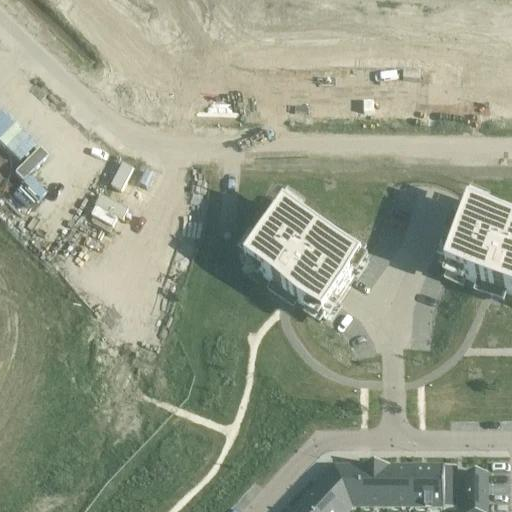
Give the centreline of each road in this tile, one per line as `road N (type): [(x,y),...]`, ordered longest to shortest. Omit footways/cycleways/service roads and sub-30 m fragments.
road 1 (residential): [(511,143),(125,138),(0,17)]
road 2 (residential): [(511,96),(170,95),(64,0)]
road 3 (residential): [(256,511),(321,441),(511,440)]
